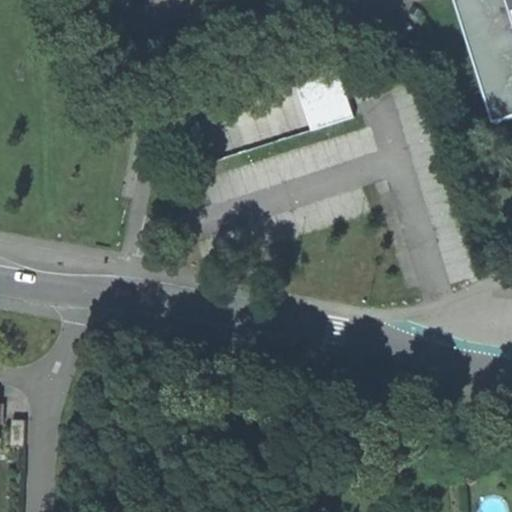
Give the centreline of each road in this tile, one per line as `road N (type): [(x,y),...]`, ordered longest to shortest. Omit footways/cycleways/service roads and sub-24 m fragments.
road 1 (residential): [(99,287),(511,363)]
road 2 (residential): [(99,287),(52,385),(38,511)]
